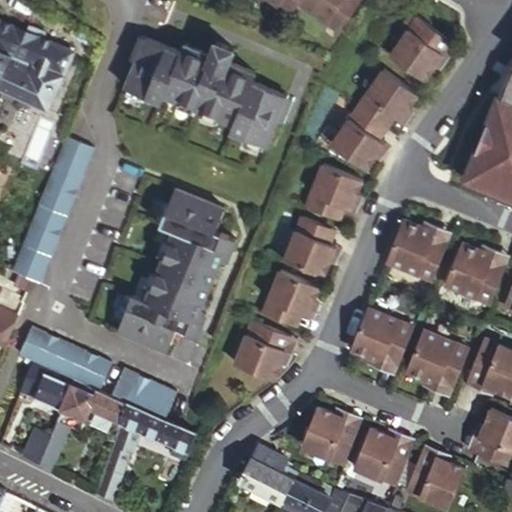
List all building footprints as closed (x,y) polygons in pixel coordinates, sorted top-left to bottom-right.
[(272,0),(292,13),(300,2),(300,0),(272,0)] [(300,0),(300,2),(340,30),(361,0),(300,0)] [(0,47),(12,53),(0,78),(0,84),(49,106),(61,78),(73,49),(43,37),(46,31),(32,25),(29,31),(0,19),(0,47)] [(441,55),(450,44),(440,36),(416,19),(389,56),(423,81),(433,67),(441,55)] [(92,36),(85,48),(93,53),(100,41),(92,36)] [(183,51),(148,37),(127,86),(163,102),(167,93),(236,121),(232,130),(269,145),(290,95),(256,82),(260,73),(232,62),(237,50),(217,42),(213,55),(186,43),(183,51)] [(455,47),(450,44),(441,55),(433,67),(438,71),(455,47)] [(0,78),(12,53),(0,47),(0,78)] [(511,63),(508,67),(507,66),(502,81),(496,95),(493,94),(461,177),(511,196),(511,63)] [(498,80),(502,81),(507,66),(505,65),(498,80)] [(416,93),(384,71),(357,108),(380,124),(388,112),(397,119),(406,106),(416,93)] [(402,122),(411,110),(406,106),(397,119),(402,122)] [(372,135),(380,124),(357,108),(331,145),(363,168),(372,155),(381,142),(372,135)] [(67,136),(12,271),(17,273),(22,276),(26,278),(32,280),(40,283),(95,147),(67,136)] [(385,145),(381,142),(372,155),(376,158),(385,145)] [(359,179),(323,164),(305,206),(331,217),(337,204),(347,208),(353,194),(359,179)] [(226,208),(176,188),(160,225),(170,229),(142,298),(132,294),(118,330),(168,350),(177,329),(198,338),(206,316),(200,313),(222,260),(228,262),(237,240),(216,231),(226,208)] [(358,196),(353,194),(347,208),(352,210),(358,196)] [(322,240),(327,227),(301,216),(284,259),(320,274),(326,259),(332,244),(322,240)] [(431,231),(417,225),(399,218),(382,258),(427,278),(442,242),(429,236),(431,231)] [(447,231),(420,219),(417,225),(431,231),(429,236),(442,242),(447,231)] [(488,256),(474,250),(456,242),(439,283),(485,302),(500,266),(486,260),(488,256)] [(504,255),(477,243),(474,250),(488,256),(486,260),(500,266),(504,255)] [(331,261),(337,246),(332,244),(326,259),(331,261)] [(316,284),(280,268),(262,311),(288,322),(294,309),(304,313),(310,299),(316,284)] [(511,271),(510,278),(498,305),(511,311),(511,271)] [(315,301),(310,299),(304,313),(309,315),(315,301)] [(393,360),(408,324),(362,305),(345,346),(364,354),(377,359),(379,354),(393,360)] [(275,360),(281,347),(286,334),(276,329),(248,318),(231,360),(269,376),(275,360)] [(19,353),(32,359),(75,377),(83,380),(100,388),(113,361),(30,325),(19,353)] [(449,383),(464,346),(418,328),(401,369),(419,376),(433,382),(435,377),(449,383)] [(280,362),(291,336),(286,334),(281,347),(275,360),(280,362)] [(511,379),(511,351),(478,337),(460,382),(476,388),(478,382),(490,387),(506,393),(511,379)] [(387,376),(393,360),(379,354),(377,359),(364,354),(359,365),(387,376)] [(32,359),(20,388),(62,407),(75,377),(32,359)] [(112,394),(127,401),(165,418),(177,390),(124,366),(112,394)] [(433,382),(419,376),(415,387),(442,398),(449,383),(435,377),(433,382)] [(75,377),(62,407),(86,418),(91,407),(120,420),(127,401),(112,394),(100,388),(83,380),(75,377)] [(490,387),(478,382),(476,388),(487,393),(490,387)] [(127,401),(120,420),(160,438),(168,420),(165,418),(127,401)] [(327,408),(311,402),(295,441),(338,459),(349,431),(354,419),(341,414),(327,408)] [(354,419),(356,413),(330,402),(327,408),(341,414),(354,419)] [(477,422),(471,436),(466,449),(477,454),(505,465),(511,448),(511,418),(483,406),(477,422)] [(66,422),(57,418),(48,440),(38,463),(51,469),(64,440),(59,438),(66,422)] [(471,436),(477,422),(470,419),(459,446),(466,449),(471,436)] [(181,425),(168,420),(160,438),(171,443),(167,450),(176,454),(182,457),(185,450),(188,444),(192,430),(181,425)] [(380,429),(364,423),(347,462),(390,480),(401,452),(406,441),(393,435),(380,429)] [(406,441),(409,435),(382,423),(380,429),(393,435),(406,441)] [(30,432),(21,454),(38,463),(48,440),(30,432)] [(442,458),(445,452),(418,440),(416,447),(429,452),(442,458)] [(97,492),(112,500),(129,448),(114,441),(97,492)] [(297,469),(282,462),(284,457),(269,451),(254,445),(249,455),(249,458),(238,479),(246,482),(257,458),(293,476),(297,469)] [(442,458),(429,452),(416,447),(411,458),(399,486),(442,504),(458,465),(442,458)] [(246,482),(282,500),(293,476),(257,458),(246,482)] [(332,496),(337,485),(329,482),(297,469),(293,476),(332,496)] [(293,476),(282,500),(307,511),(324,511),(332,496),(293,476)] [(0,484),(0,511),(5,511),(16,493),(0,484)] [(324,511),(338,511),(349,490),(337,485),(332,496),(324,511)] [(363,496),(349,490),(338,511),(363,511),(370,498),(363,496)] [(386,511),(389,505),(370,498),(363,511),(386,511)]
